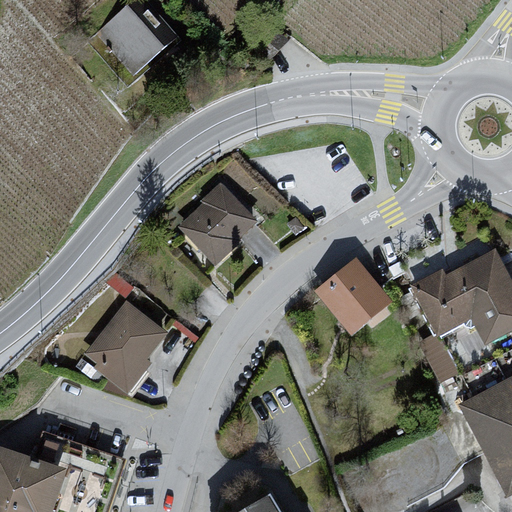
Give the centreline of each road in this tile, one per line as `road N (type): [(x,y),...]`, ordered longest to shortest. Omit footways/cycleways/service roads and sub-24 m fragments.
road 1 (secondary): [(440,109),(393,96),(321,92),(227,117),(149,173),(70,267),(0,333)]
road 2 (residential): [(454,165),(266,296),(220,366),(171,511)]
